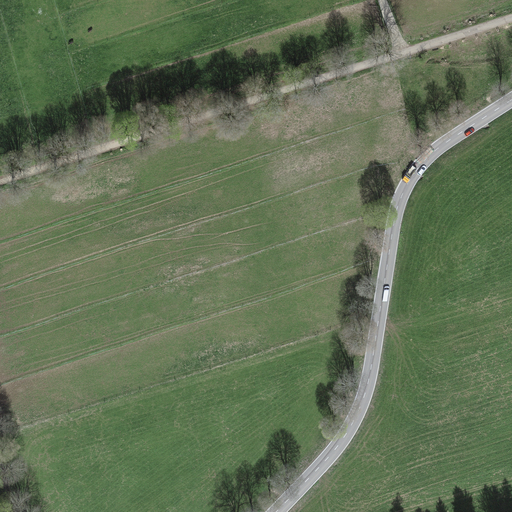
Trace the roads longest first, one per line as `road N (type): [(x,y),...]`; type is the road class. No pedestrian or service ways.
road 1 (residential): [(0,180),(511,17)]
road 2 (secondary): [(275,511),(340,442),(362,399),(393,215),(408,179),(449,139),(511,98)]
